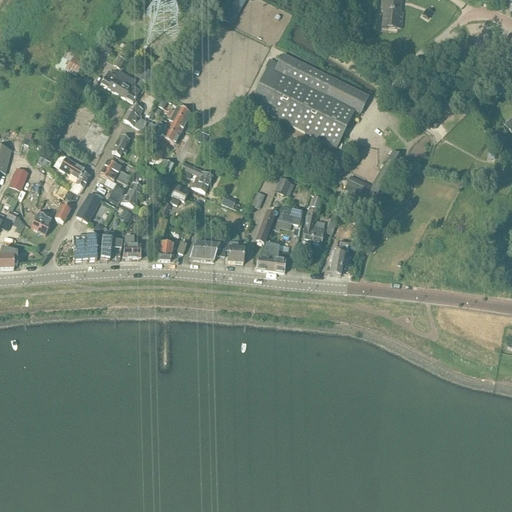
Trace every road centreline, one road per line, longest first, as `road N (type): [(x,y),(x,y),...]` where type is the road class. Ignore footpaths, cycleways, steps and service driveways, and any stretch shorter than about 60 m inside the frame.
road 1 (residential): [(145,272),(511,308)]
road 2 (unclassified): [(39,276),(119,127)]
road 3 (residential): [(183,156),(146,245),(145,272)]
